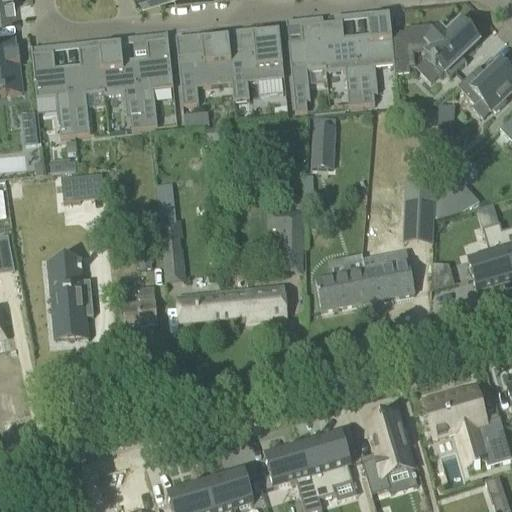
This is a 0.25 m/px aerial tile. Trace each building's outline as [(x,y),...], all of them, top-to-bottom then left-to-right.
[(0,0),(0,10),(20,8),(19,0),(0,0)] [(368,39),(355,41),(363,110),(373,109),(372,99),(376,99),(374,72),(393,70),(388,21),(366,24),(368,39)] [(320,28),(321,28),(320,24),(305,25),(306,30),(299,31),(301,47),(287,48),(294,118),(306,116),(305,106),(309,106),(306,75),(324,73),(325,73),(320,28)] [(363,110),(355,41),(343,42),(341,26),(321,28),(320,28),(325,73),(324,73),(324,77),(344,75),(348,112),(362,110),(363,110)] [(461,63),(478,47),(459,26),(451,33),(446,28),(437,37),(430,30),(403,33),(404,36),(390,38),(394,70),(395,78),(409,77),(409,72),(415,72),(413,57),(424,56),(427,58),(426,59),(427,60),(444,77),(449,82),(466,67),(461,63)] [(0,99),(21,96),(18,69),(20,69),(18,55),(16,55),(14,34),(0,36),(0,99)] [(283,83),(279,37),(251,40),(252,54),(229,56),(228,56),(232,89),(231,89),(233,105),(249,104),(247,87),(261,86),(283,83)] [(172,93),(166,39),(164,39),(164,41),(151,42),(151,47),(144,47),(146,63),(134,65),(141,134),(156,132),(152,96),(158,95),(172,93)] [(232,89),(228,56),(229,56),(228,42),(200,45),(202,59),(177,62),(182,111),(189,110),(198,109),(196,92),(208,91),(231,89),(232,89)] [(141,134),(134,65),(121,66),(119,50),(112,51),(112,46),(98,48),(103,97),(102,97),(102,101),(112,100),(122,99),(125,126),(129,125),(130,135),(141,134)] [(103,97),(98,48),(83,49),(84,54),(77,55),(79,70),(66,72),(74,141),(89,140),(84,99),(90,98),(102,97),(103,97)] [(74,141),(66,72),(54,73),(52,57),(45,58),(45,53),(31,55),(31,53),(29,54),(35,104),(44,103),(54,102),(59,143),(74,141)] [(503,104),(511,95),(511,82),(509,79),(511,77),(501,66),(479,87),(470,78),(456,92),(474,110),(479,105),(490,116),(492,114),(494,117),(505,107),(503,104)] [(33,117),(20,119),(23,150),(36,149),(33,117)] [(194,117),(183,118),(184,132),(196,130),(194,117)] [(313,132),(311,174),(331,175),(334,133),(313,132)] [(75,145),(65,146),(66,157),(76,156),(75,145)] [(42,167),(34,168),(35,181),(43,180),(42,167)] [(69,168),(59,169),(60,178),(74,177),(74,167),(69,168)] [(435,195),(434,225),(441,223),(460,217),(451,208),(447,204),(462,190),(464,189),(454,177),(435,195)] [(78,185),(61,187),(63,208),(79,206),(78,185)] [(159,187),(159,223),(176,224),(177,187),(159,187)] [(405,188),(404,224),(432,225),(433,189),(405,188)] [(281,217),(280,254),(302,255),(302,217),(281,217)] [(181,225),(159,227),(162,264),(184,262),(183,254),(180,254),(179,243),(182,243),(181,225)] [(488,257),(466,263),(476,297),(511,286),(511,278),(500,237),(501,237),(499,229),(481,234),(488,257)] [(511,233),(501,237),(500,237),(511,278),(511,233)] [(6,242),(0,243),(0,257),(8,256),(6,242)] [(362,264),(361,264),(363,276),(369,307),(373,307),(414,299),(408,269),(405,256),(362,264)] [(152,273),(151,260),(138,261),(139,274),(152,273)] [(320,317),(369,307),(363,276),(314,285),(320,317)] [(431,282),(430,296),(453,290),(449,277),(431,282)] [(78,280),(49,282),(50,298),(50,302),(57,302),(58,316),(51,316),(54,344),(55,344),(87,341),(87,342),(87,344),(89,344),(87,322),(92,322),(89,285),(84,286),(83,279),(78,279),(78,280)] [(124,329),(156,326),(153,292),(135,294),(136,307),(122,309),(124,329)] [(223,330),(286,324),(283,293),(220,299),(223,330)] [(223,330),(220,299),(175,303),(178,334),(223,330)] [(458,397),(423,407),(432,437),(434,443),(455,437),(456,437),(460,449),(473,445),(478,444),(481,455),(485,467),(486,472),(509,465),(511,465),(499,423),(498,423),(495,424),(487,427),(483,428),(482,422),(474,395),(458,399),(458,397)] [(376,463),(361,468),(371,499),(374,498),(388,494),(390,494),(386,482),(411,475),(411,474),(406,458),(405,453),(407,452),(403,437),(403,436),(402,436),(401,437),(400,437),(399,434),(395,420),(370,427),(367,428),(376,456),(378,463),(376,463)] [(339,436),(301,447),(318,504),(334,499),(335,499),(332,491),(351,485),(347,470),(349,469),(339,436)] [(301,447),(263,459),(273,492),(294,486),(301,511),(320,511),(318,504),(301,447)] [(242,473),(204,485),(211,511),(233,511),(252,507),(242,473)] [(507,511),(498,482),(484,486),(492,511),(507,511)] [(144,485),(109,495),(113,511),(138,511),(151,508),(144,485)] [(211,511),(204,485),(165,496),(170,511),(211,511)]
